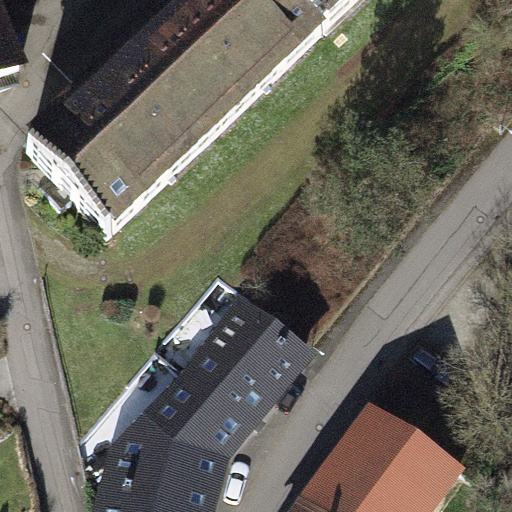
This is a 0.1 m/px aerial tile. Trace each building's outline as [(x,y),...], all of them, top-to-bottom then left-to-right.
[(0,0),(0,94),(45,75),(12,0),(0,0)] [(374,0),(193,0),(44,148),(134,238),(374,0)] [(305,346),(255,310),(130,448),(116,511),(220,511),(228,485),(317,376),(296,358),(305,346)] [(315,503),(327,511),(444,511),(469,482),(384,416),(315,503)] [(327,511),(315,503),(308,511),(327,511)]
